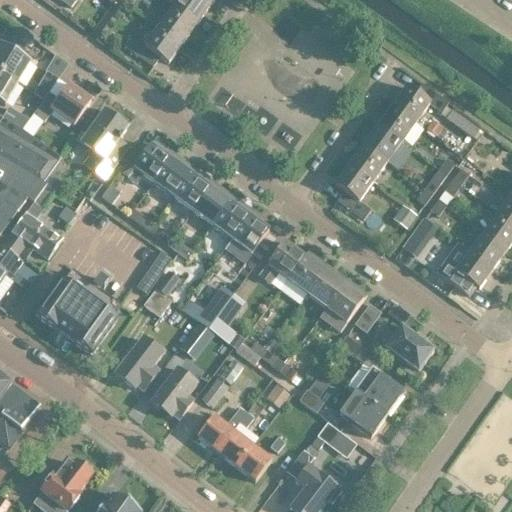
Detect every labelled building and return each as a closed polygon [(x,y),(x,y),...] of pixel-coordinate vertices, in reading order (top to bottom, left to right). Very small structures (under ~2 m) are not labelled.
[(57,0),(70,10),(77,0),(57,0)] [(210,7),(201,0),(179,0),(172,9),(196,26),(210,7)] [(158,28),(182,45),(196,26),(172,9),(158,28)] [(159,60),(167,66),(182,45),(158,28),(144,48),(133,39),(125,50),(152,70),(159,60)] [(0,74),(17,85),(29,63),(0,45),(0,74)] [(10,95),(17,85),(0,74),(0,104),(3,107),(10,95)] [(43,100),(48,93),(57,80),(46,74),(33,95),(43,100)] [(391,108),(413,125),(427,106),(439,115),(446,105),(421,86),(414,96),(405,89),(391,108)] [(58,100),(48,93),(43,100),(36,111),(32,116),(42,123),(50,112),(72,127),(90,102),(67,87),(58,100)] [(377,128),(399,144),(413,125),(391,108),(377,128)] [(8,109),(1,120),(12,126),(21,131),(28,122),(8,109)] [(450,112),(444,120),(471,141),(472,140),(478,132),(451,111),(450,112)] [(81,165),(103,180),(126,148),(118,142),(120,139),(119,138),(125,129),(103,113),(79,145),(90,153),(81,165)] [(0,233),(26,199),(32,204),(45,187),(42,184),(59,159),(31,139),(21,131),(12,126),(1,120),(0,121),(0,233)] [(443,129),(431,121),(425,129),(436,137),(443,129)] [(399,144),(377,128),(363,147),(385,164),(396,171),(410,152),(399,144)] [(141,176),(152,185),(173,156),(159,146),(156,151),(149,146),(145,152),(135,145),(116,172),(134,185),(141,176)] [(348,167),(371,183),(385,164),(363,147),(348,167)] [(439,172),(445,177),(453,166),(457,169),(463,161),(452,153),(439,172)] [(152,185),(171,198),(192,170),(173,156),(152,185)] [(336,203),(362,222),(369,212),(357,203),(371,183),(348,167),(334,187),(343,194),(336,203)] [(211,184),(192,170),(171,198),(190,212),(211,184)] [(452,183),(460,189),(468,177),(461,172),(452,183)] [(47,187),(44,191),(52,196),(62,184),(52,177),(46,186),(47,187)] [(424,191),(432,197),(440,185),(432,180),(424,191)] [(445,193),(452,198),(460,189),(452,183),(445,193)] [(211,184),(190,212),(209,227),(231,199),(211,184)] [(52,196),(44,191),(26,215),(34,221),(52,196)] [(416,201),(424,207),(432,197),(424,191),(416,201)] [(511,226),(511,197),(511,196),(497,216),(511,226)] [(250,213),(231,199),(209,227),(229,241),(250,213)] [(438,201),(431,212),(438,218),(446,207),(438,201)] [(229,241),(223,249),(243,264),(266,232),(253,223),(257,218),(250,213),(229,241)] [(24,215),(0,248),(0,249),(22,265),(32,251),(47,262),(61,241),(24,215)] [(135,224),(146,232),(152,224),(141,216),(135,224)] [(506,251),(511,243),(511,226),(497,216),(483,235),(506,251)] [(152,224),(146,232),(157,240),(163,232),(152,224)] [(492,271),(506,251),(483,235),(469,254),(492,271)] [(408,242),(402,251),(407,254),(414,259),(420,251),(408,242)] [(302,258),(283,244),(266,267),(285,281),(302,258)] [(184,260),(190,253),(179,245),(173,252),(184,260)] [(0,249),(0,283),(4,278),(10,282),(11,281),(22,266),(22,265),(0,249)] [(160,254),(152,266),(162,273),(171,261),(160,254)] [(477,291),(492,271),(469,254),(454,274),(442,265),(435,275),(461,294),(468,284),(477,291)] [(308,262),(302,258),(285,281),(305,295),(321,272),(325,268),(311,258),(308,262)] [(22,266),(11,281),(25,291),(36,277),(22,266)] [(152,266),(144,278),(154,285),(162,273),(152,266)] [(327,277),(321,272),(305,295),(324,310),(341,287),(344,282),(331,272),(327,277)] [(155,292),(165,300),(178,281),(168,274),(155,292)] [(144,278),(135,290),(145,297),(154,285),(144,278)] [(55,332),(56,331),(72,342),(71,344),(91,357),(116,321),(61,283),(36,319),(55,332)] [(343,324),(360,301),(364,296),(350,286),(347,291),(341,287),(324,310),(325,311),(319,319),(337,332),(343,324)] [(206,330),(231,297),(221,290),(204,313),(189,302),(182,312),(206,330)] [(170,303),(165,300),(155,292),(143,307),(158,319),(170,303)] [(244,307),(231,297),(206,330),(229,347),(236,337),(226,330),(244,307)] [(363,334),(379,314),(369,307),(354,328),(363,334)] [(206,333),(197,326),(185,342),(194,349),(206,333)] [(396,358),(395,360),(415,374),(431,352),(399,328),(383,349),(396,358)] [(354,393),(385,417),(402,394),(370,371),(378,361),(343,337),(336,347),(363,366),(346,388),(354,393)] [(160,355),(150,348),(141,340),(113,375),(133,391),(134,388),(141,393),(156,373),(150,368),(160,355)] [(247,351),(258,359),(263,351),(252,343),(247,351)] [(263,351),(258,359),(276,373),(282,365),(263,351)] [(282,365),(276,373),(290,383),(296,375),(293,373),(282,365)] [(175,371),(149,403),(169,419),(171,416),(178,422),(193,402),(190,399),(197,389),(175,371)] [(0,445),(6,451),(38,409),(9,387),(0,380),(0,445)] [(202,402),(212,410),(228,388),(218,381),(202,402)] [(288,398),(274,387),(264,399),(278,410),(288,398)] [(314,415),(322,404),(304,391),(296,401),(314,415)] [(354,393),(337,416),(369,439),(385,417),(354,393)] [(211,418),(195,439),(215,454),(231,433),(237,426),(246,415),(239,409),(224,428),(211,418)] [(246,415),(237,426),(244,431),(253,421),(246,415)] [(231,433),(215,454),(235,469),(250,448),(239,439),(231,433)] [(277,440),(269,450),(276,456),(284,445),(283,445),(277,440)] [(250,448),(235,469),(253,483),(269,462),(250,448)] [(293,484),(302,491),(288,509),(291,511),(319,511),(336,490),(307,468),(317,454),(309,448),(304,454),(303,453),(286,475),(295,481),(293,484)] [(41,495),(32,506),(40,511),(67,511),(79,497),(77,496),(90,478),(75,467),(73,468),(66,463),(54,479),(53,478),(41,495)] [(104,510),(102,509),(99,511),(136,511),(134,510),(136,507),(124,498),(121,501),(114,496),(104,510)] [(0,500),(0,511),(5,511),(9,507),(0,500)]
